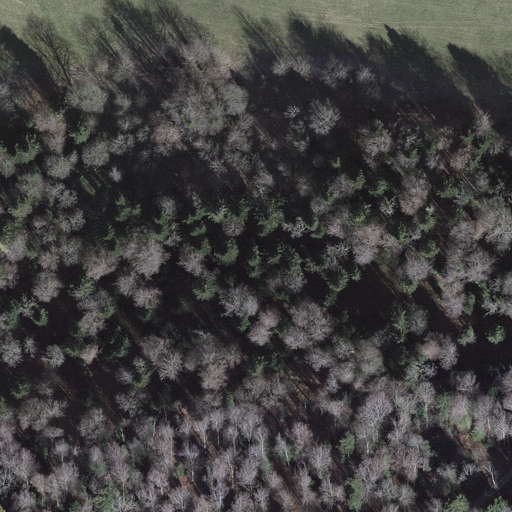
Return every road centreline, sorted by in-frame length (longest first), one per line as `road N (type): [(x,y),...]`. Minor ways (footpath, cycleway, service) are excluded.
road 1 (track): [(0,353),(114,371),(297,374),(412,399),(511,385)]
road 2 (track): [(90,62),(104,77),(146,85),(511,124)]
